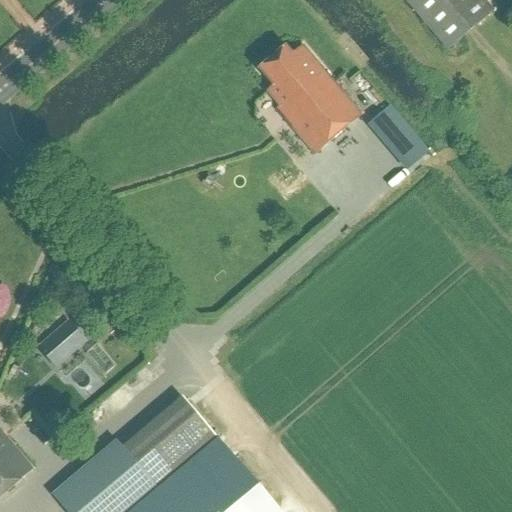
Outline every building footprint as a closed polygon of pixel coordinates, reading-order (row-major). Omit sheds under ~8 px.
[(493,12),(482,0),(403,0),(448,51),(493,12)] [(278,114),(315,159),(364,117),(305,48),(293,58),(285,49),(259,71),(275,89),(269,95),(282,110),(278,114)] [(390,104),(364,122),(401,172),(426,153),(390,104)] [(87,343),(68,322),(57,332),(75,354),(87,343)] [(186,403),(125,455),(116,444),(54,496),(67,511),(129,511),(216,439),(186,403)] [(0,499),(33,471),(0,432),(0,499)] [(278,511),(234,459),(171,511),(278,511)]
